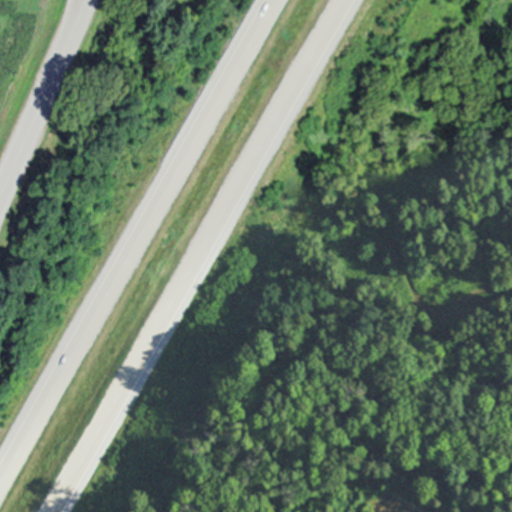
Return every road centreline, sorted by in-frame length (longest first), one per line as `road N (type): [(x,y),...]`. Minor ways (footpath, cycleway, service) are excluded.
road 1 (trunk): [(54,511),(347,0)]
road 2 (trunk): [(277,0),(0,479)]
road 3 (tertiary): [(0,203),(88,0)]
